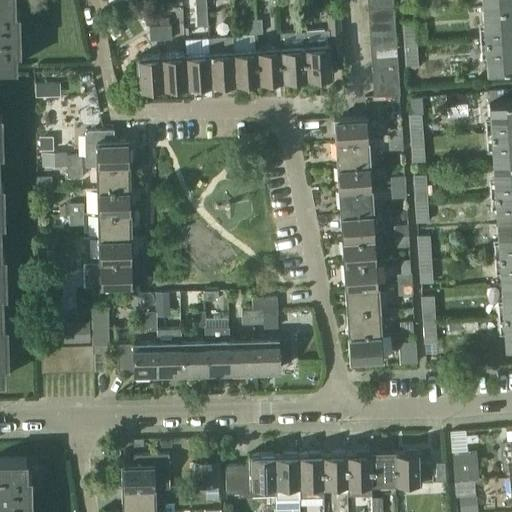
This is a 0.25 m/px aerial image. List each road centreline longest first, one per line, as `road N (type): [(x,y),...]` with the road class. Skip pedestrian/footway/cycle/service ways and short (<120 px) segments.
road 1 (residential): [(346,412),(285,115),(151,114)]
road 2 (residential): [(71,416),(346,412)]
road 3 (residential): [(346,412),(511,403)]
